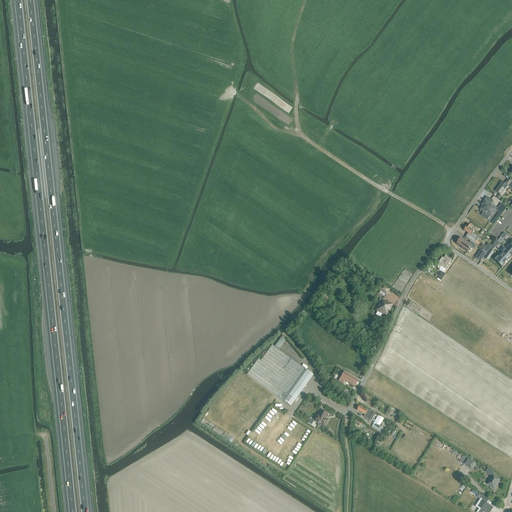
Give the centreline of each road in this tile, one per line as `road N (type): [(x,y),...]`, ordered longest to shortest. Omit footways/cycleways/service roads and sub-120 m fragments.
road 1 (motorway): [(16,0),(70,511)]
road 2 (motorway): [(86,511),(32,0)]
road 3 (residential): [(511,291),(444,244),(511,152)]
road 4 (track): [(306,138),(452,233)]
